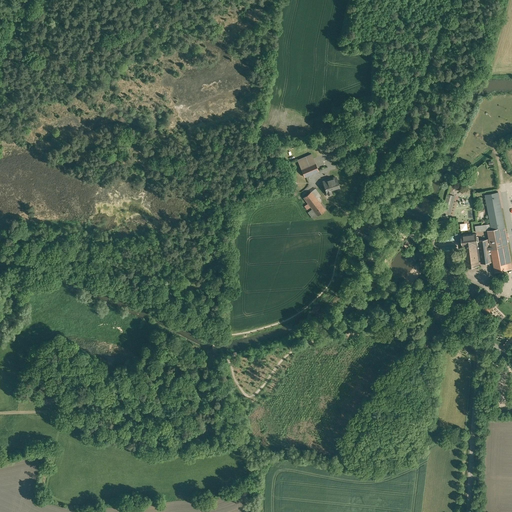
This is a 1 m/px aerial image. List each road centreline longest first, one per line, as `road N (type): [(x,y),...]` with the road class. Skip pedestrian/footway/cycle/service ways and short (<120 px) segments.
road 1 (unclassified): [(468,511),(474,337),(454,309),(433,251),(407,233),(374,240),(354,224),(452,0)]
road 2 (track): [(216,336),(296,316),(324,292),(343,235),(355,227)]
